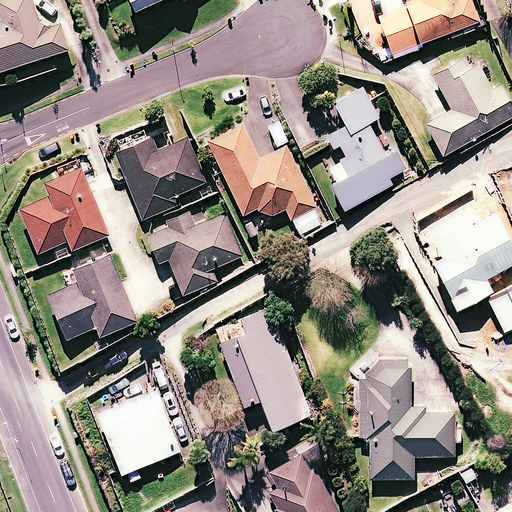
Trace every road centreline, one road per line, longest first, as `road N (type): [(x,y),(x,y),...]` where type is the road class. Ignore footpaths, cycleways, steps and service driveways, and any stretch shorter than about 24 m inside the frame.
road 1 (residential): [(20,412),(511,148)]
road 2 (residential): [(279,31),(0,143)]
